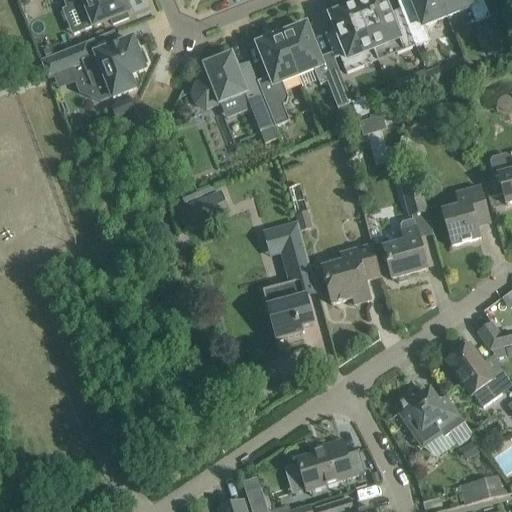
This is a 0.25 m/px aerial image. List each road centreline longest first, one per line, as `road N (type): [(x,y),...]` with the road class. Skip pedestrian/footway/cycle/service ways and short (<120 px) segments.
road 1 (residential): [(159,511),(345,390)]
road 2 (residential): [(345,390),(511,280)]
road 3 (residential): [(407,511),(400,483),(345,390)]
road 4 (residential): [(167,0),(173,16),(201,28),(272,0)]
